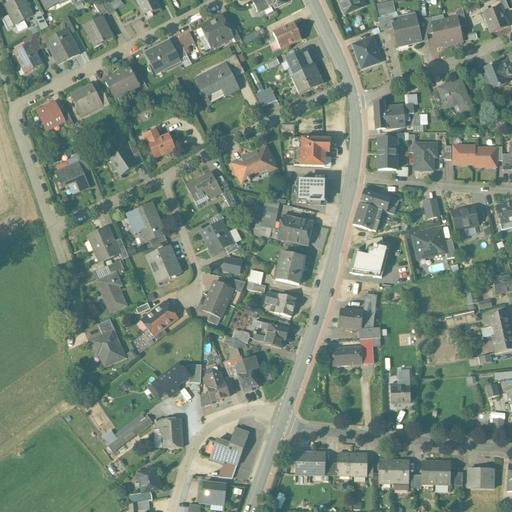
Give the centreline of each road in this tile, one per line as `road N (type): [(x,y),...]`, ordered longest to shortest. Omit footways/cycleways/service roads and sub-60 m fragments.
road 1 (residential): [(11,108),(223,0)]
road 2 (secondary): [(353,178),(324,296),(285,405)]
road 3 (residential): [(511,449),(278,424)]
road 4 (residential): [(162,180),(349,84)]
road 5 (residential): [(172,511),(195,432),(239,408),(285,405)]
road 6 (residential): [(511,39),(355,102)]
road 7 (residential): [(511,189),(353,178)]
road 8 (residential): [(11,108),(53,226)]
road 9 (residential): [(162,180),(197,271),(189,296)]
